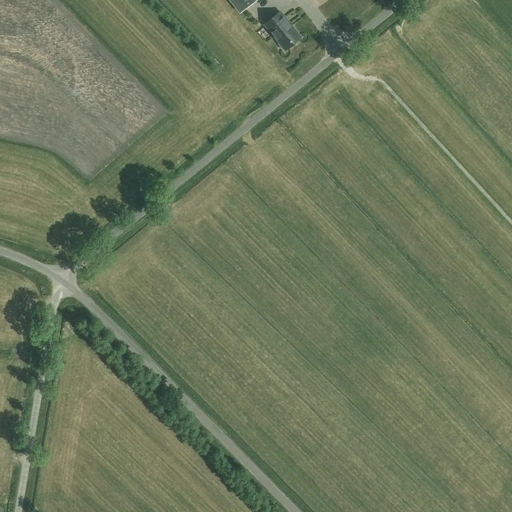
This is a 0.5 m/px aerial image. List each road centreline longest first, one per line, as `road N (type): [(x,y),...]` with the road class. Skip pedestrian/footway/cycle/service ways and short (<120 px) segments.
road 1 (unclassified): [(75,265),(405,0)]
road 2 (unclassified): [(295,511),(71,287)]
road 3 (unclassified): [(60,279),(18,511)]
